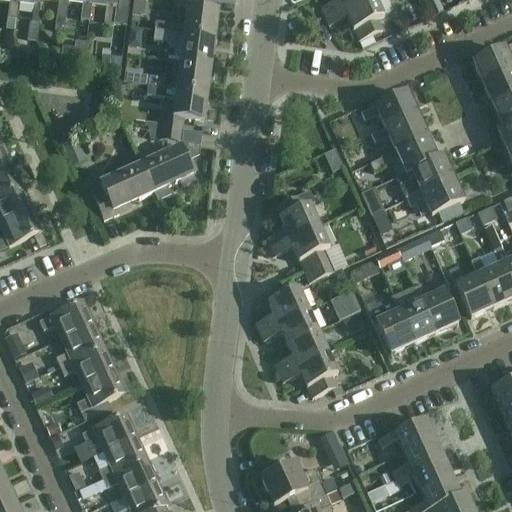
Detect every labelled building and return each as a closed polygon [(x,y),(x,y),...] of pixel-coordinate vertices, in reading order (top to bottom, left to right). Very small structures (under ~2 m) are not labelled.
[(17,6),(18,0),(0,0),(0,4),(10,5),(8,21),(17,22),(19,7),(17,6)] [(42,8),(43,2),(42,2),(42,0),(18,0),(17,6),(19,7),(34,9),(32,24),(30,24),(27,42),(37,44),(40,25),(41,26),(43,9),(42,8)] [(66,5),(66,0),(42,0),(42,2),(43,2),(58,4),(56,19),(66,21),(68,5),(66,5)] [(90,8),(90,0),(66,0),(66,5),(68,5),(82,7),(80,23),(89,24),(91,8),(90,8)] [(90,0),(90,8),(91,8),(106,10),(104,26),(126,28),(129,0),(90,0)] [(133,0),(132,8),(145,9),(145,0),(133,0)] [(196,12),(198,0),(174,0),(173,9),(186,11),(183,28),(155,24),(153,34),(213,42),(216,15),(196,12)] [(325,20),(369,0),(337,0),(339,3),(321,12),(325,20)] [(377,23),(384,20),(383,19),(392,14),(385,0),(369,0),(325,20),(329,29),(347,21),(353,34),(354,34),(358,45),(382,34),(377,23)] [(435,1),(425,5),(432,19),(441,15),(435,1)] [(209,69),(213,42),(153,34),(152,43),(168,45),(168,49),(180,50),(179,65),(209,69)] [(132,35),(130,51),(135,51),(141,49),(142,36),(132,35)] [(473,66),(483,89),(511,75),(511,67),(508,59),(511,57),(511,47),(504,51),(504,52),(473,66)] [(51,53),(50,62),(58,64),(59,54),(51,53)] [(113,61),(112,72),(121,73),(122,63),(113,61)] [(206,96),(209,69),(179,65),(165,63),(163,81),(148,79),(146,89),(206,96)] [(511,75),(483,89),(493,111),(511,102),(511,75)] [(202,124),(206,96),(146,89),(145,98),(174,102),(172,120),(159,119),(158,131),(181,134),(183,122),(202,124)] [(379,118),(385,132),(386,133),(418,119),(407,96),(376,110),(376,109),(360,116),(364,125),(379,118)] [(511,102),(493,111),(503,132),(503,133),(511,128),(511,102)] [(428,140),(418,119),(386,133),(385,132),(370,138),(374,147),(389,140),(395,153),(396,155),(428,140)] [(511,128),(503,133),(503,132),(498,135),(508,157),(511,154),(511,128)] [(179,146),(181,134),(158,131),(156,142),(179,146)] [(437,162),(428,140),(396,155),(395,153),(380,160),(381,162),(369,167),(374,176),(385,171),(384,168),(399,162),(405,175),(406,177),(438,162),(437,162)] [(0,171),(10,167),(0,144),(0,171)] [(76,144),(61,151),(69,169),(85,161),(76,144)] [(330,146),(317,148),(319,160),(332,158),(330,146)] [(204,148),(192,150),(195,165),(207,163),(204,148)] [(192,165),(187,167),(179,151),(141,169),(153,196),(180,184),(182,189),(199,181),(192,165)] [(443,159),(437,162),(438,162),(406,177),(405,175),(396,179),(399,188),(414,181),(420,195),(421,196),(453,182),(443,159)] [(0,198),(20,189),(10,167),(0,171),(0,198)] [(129,207),(153,196),(141,169),(100,187),(102,193),(91,198),(103,224),(132,212),(129,207)] [(463,204),(453,182),(421,196),(420,195),(406,201),(410,210),(424,203),(431,219),(438,216),(458,207),(463,204)] [(0,225),(30,211),(20,189),(0,198),(0,225)] [(372,192),(361,197),(371,219),(382,214),(372,192)] [(266,243),(270,252),(319,230),(310,208),(303,211),(298,200),(274,210),(279,221),(278,222),(284,234),(266,243)] [(458,207),(438,216),(442,226),(463,217),(458,207)] [(0,253),(41,235),(30,211),(0,225),(0,231),(4,240),(0,241),(0,253)] [(466,221),(455,226),(461,239),(472,234),(466,221)] [(511,263),(508,266),(501,251),(502,251),(492,229),(485,232),(495,254),(492,255),(499,269),(501,269),(511,293),(511,263)] [(329,252),(319,230),(270,252),(274,260),(292,252),(298,265),(299,265),(304,276),(328,265),(323,254),(329,252)] [(439,234),(426,240),(431,250),(444,244),(439,234)] [(407,248),(397,253),(401,263),(403,266),(413,261),(407,248)] [(397,253),(380,260),(385,271),(401,263),(397,253)] [(511,293),(501,269),(499,269),(486,276),(479,261),(470,265),(477,279),(479,279),(493,311),(511,302),(511,293)] [(373,263),(349,275),(354,288),(379,276),(373,263)] [(328,265),(304,276),(310,287),(333,276),(328,265)] [(479,279),(477,279),(464,285),(457,271),(449,275),(456,290),(471,321),(493,311),(479,279)] [(421,287),(413,291),(434,338),(458,327),(443,295),(427,302),(421,287)] [(434,338),(413,291),(412,291),(419,306),(406,312),(399,297),(390,301),(397,316),(399,315),(413,347),(434,338)] [(259,336),(309,314),(299,292),(267,306),(273,319),(255,327),(259,336)] [(399,315),(397,316),(384,322),(375,302),(363,307),(373,328),(376,326),(391,358),(413,347),(399,315)] [(54,329),(60,343),(92,328),(81,305),(38,325),(42,335),(54,329)] [(318,335),(309,314),(259,336),(263,345),(281,336),(287,349),(318,335)] [(358,317),(342,324),(347,337),(364,330),(358,317)] [(102,351),(92,328),(60,343),(66,356),(55,362),(59,371),(102,351)] [(45,346),(58,341),(55,334),(25,346),(31,361),(48,355),(45,346)] [(278,378),(328,355),(318,335),(287,349),(293,361),(274,369),(278,378)] [(17,337),(4,342),(8,351),(21,346),(17,337)] [(113,373),(102,351),(59,371),(63,379),(74,374),(80,388),(113,373)] [(338,377),(328,355),(278,378),(282,387),(301,378),(307,392),(307,391),(312,402),(336,391),(331,380),(338,377)] [(29,366),(19,370),(25,384),(35,379),(29,366)] [(124,397),(113,373),(80,388),(86,402),(75,407),(80,417),(106,405),(124,397)] [(511,384),(491,394),(500,414),(511,408),(511,384)] [(47,389),(31,397),(35,407),(51,400),(47,389)] [(106,405),(80,417),(83,425),(110,413),(106,405)] [(508,433),(511,431),(511,408),(500,414),(508,433)] [(96,442),(103,456),(136,441),(125,418),(81,438),(85,447),(96,442)] [(396,447),(401,459),(434,444),(425,424),(377,445),(381,454),(396,447)] [(57,425),(46,430),(50,439),(61,434),(57,425)] [(57,439),(50,442),(55,453),(62,450),(57,439)] [(146,464),(136,441),(103,456),(109,469),(97,474),(102,484),(146,464)] [(395,484),(443,463),(434,444),(401,459),(406,471),(392,477),(395,484)] [(451,482),(443,463),(395,484),(398,492),(413,485),(418,496),(451,482)] [(156,486),(146,464),(102,484),(106,493),(117,487),(124,501),(156,486)] [(314,472),(300,478),(295,466),(261,481),(273,508),(293,499),(298,510),(326,498),(314,472)] [(78,474),(69,478),(75,493),(84,489),(78,474)] [(390,474),(378,480),(382,489),(394,484),(390,474)] [(433,511),(465,498),(465,497),(459,500),(451,482),(418,496),(423,508),(415,511),(433,511)] [(395,484),(368,496),(372,506),(399,493),(398,492),(395,484)] [(99,485),(87,490),(91,499),(102,494),(99,485)] [(158,511),(167,508),(156,486),(124,501),(128,511),(158,511)] [(0,511),(2,511),(15,506),(7,488),(0,490),(0,511)] [(336,493),(326,498),(330,507),(331,507),(340,503),(336,493)] [(330,507),(326,498),(298,510),(299,511),(324,511),(331,509),(330,507)] [(471,511),(465,498),(433,511),(471,511)]
